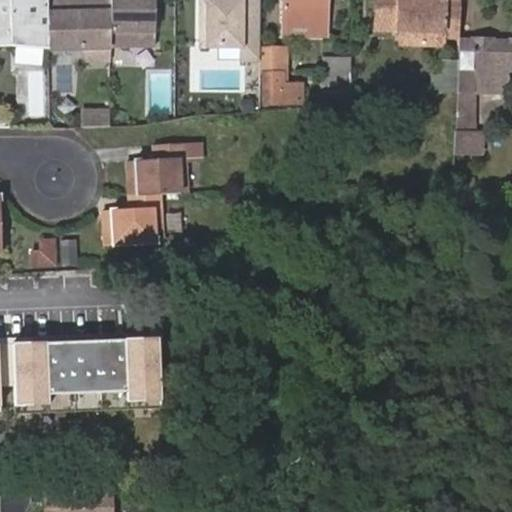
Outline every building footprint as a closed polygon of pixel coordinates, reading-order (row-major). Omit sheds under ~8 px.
[(41,0),(0,0),(0,46),(41,47),(41,0)] [(41,0),(41,47),(44,57),(111,57),(110,46),(110,0),(41,0)] [(153,0),(110,0),(110,46),(153,47),(153,0)] [(198,0),(198,48),(238,49),(238,64),(258,64),(258,50),(258,0),(198,0)] [(280,0),(281,28),(308,27),(308,34),(326,34),(325,0),(280,0)] [(441,34),(456,34),(457,0),(443,0),(402,0),(376,0),(376,32),(394,33),(418,32),(418,46),(440,46),(440,40),(441,34)] [(308,27),(281,28),(281,37),(308,37),(308,34),(308,27)] [(394,46),(418,46),(418,32),(394,33),(394,46)] [(455,92),(452,159),(479,159),(480,136),(472,136),(474,79),(511,78),(511,42),(456,40),(456,64),(455,92)] [(283,51),(258,50),(258,64),(258,75),(267,75),(284,75),(283,51)] [(323,62),(323,75),(348,76),(348,62),(323,62)] [(429,95),(455,92),(456,64),(439,64),(439,79),(431,79),(429,95)] [(27,73),(28,120),(48,120),(47,73),(27,73)] [(267,75),(266,105),(300,104),(300,80),(286,80),(286,75),(284,75),(267,75)] [(323,75),(321,75),(321,102),(348,102),(348,76),(323,75)] [(112,128),(112,108),(83,108),(83,128),(112,128)] [(153,163),(126,165),(128,200),(158,197),(185,196),(183,163),(201,163),(199,145),(152,149),(153,163)] [(158,197),(128,200),(128,213),(102,215),(104,249),(162,245),(158,197)] [(35,242),(25,242),(25,253),(47,252),(46,231),(35,231),(35,242)] [(153,442),(153,462),(184,460),(183,440),(153,442)] [(115,511),(114,487),(50,490),(50,506),(50,511),(115,511)] [(50,506),(50,490),(3,493),(4,511),(33,511),(36,506),(50,506)]
